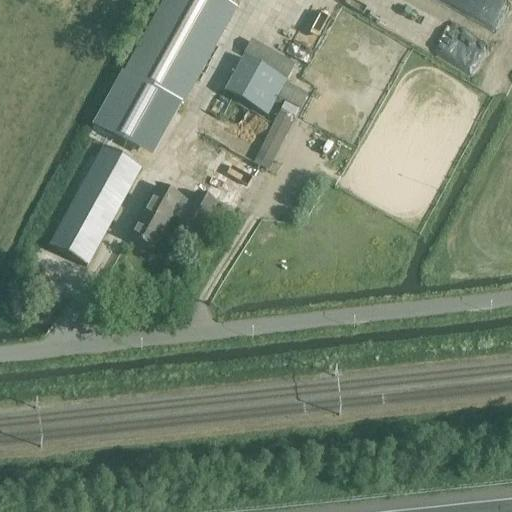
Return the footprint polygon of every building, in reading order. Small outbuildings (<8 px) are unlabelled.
[(236,9),(220,0),(165,0),(124,74),(182,107),(236,9)] [(220,92),(210,107),(224,116),(233,101),(265,120),(287,83),(241,57),(221,93),(220,92)] [(49,248),(85,269),(141,169),(104,148),(90,140),(46,223),(59,230),(49,248)] [(152,254),(181,200),(159,189),(130,241),(152,254)] [(199,240),(207,225),(218,204),(197,193),(178,229),(199,240)]
